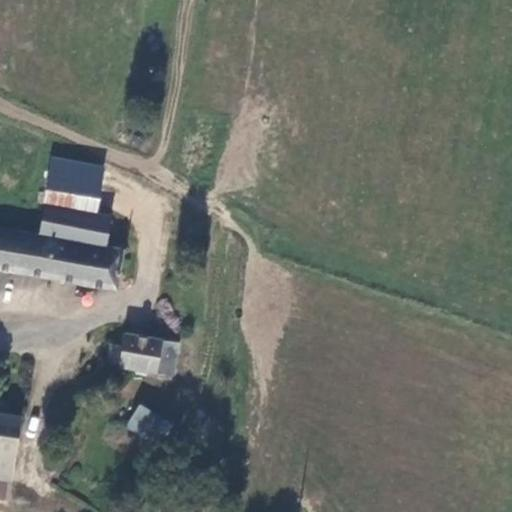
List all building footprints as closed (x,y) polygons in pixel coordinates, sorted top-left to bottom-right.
[(48,156),(39,203),(89,212),(97,167),(48,156)] [(89,212),(39,203),(33,232),(0,226),(0,269),(113,289),(119,250),(100,246),(107,216),(89,212)] [(104,363),(151,371),(156,340),(121,335),(120,343),(108,342),(104,363)] [(170,451),(180,430),(136,407),(125,428),(170,451)] [(18,415),(0,413),(0,502),(6,503),(18,415)]
